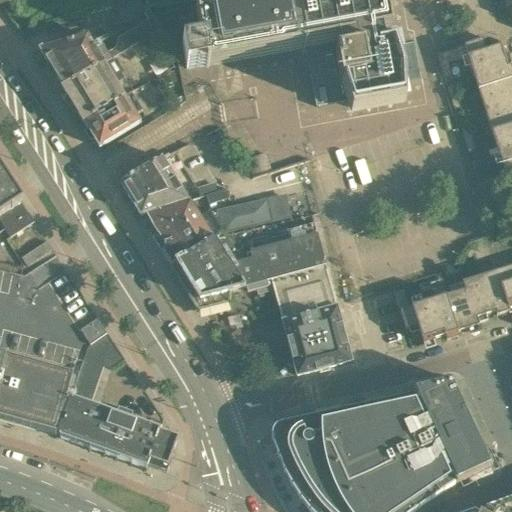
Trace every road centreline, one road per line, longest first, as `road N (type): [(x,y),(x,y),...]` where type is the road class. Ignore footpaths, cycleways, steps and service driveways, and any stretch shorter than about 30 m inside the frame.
road 1 (residential): [(483,350),(207,422)]
road 2 (primary): [(117,264),(64,158),(0,64)]
road 3 (primary): [(0,108),(81,230),(117,264)]
road 4 (primary): [(117,264),(188,373),(207,422)]
